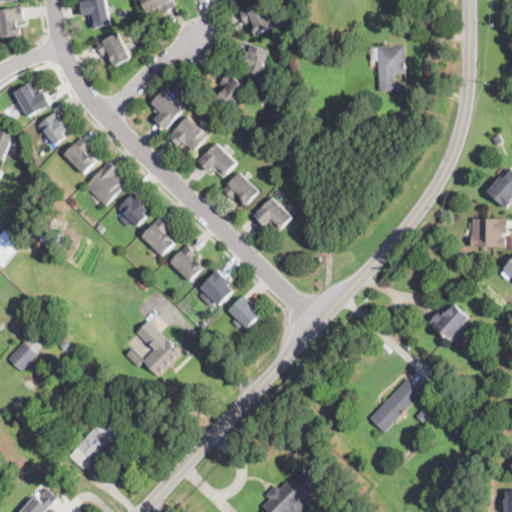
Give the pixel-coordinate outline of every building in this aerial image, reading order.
[(107,0),(110,12),(111,16),(113,24),(92,29),(89,15),(85,16),(82,3),(82,2),(92,0),(107,0)] [(176,0),(179,5),(165,12),(164,9),(161,10),(160,8),(149,13),(145,7),(142,0),(176,0)] [(270,17),(275,26),(257,35),(254,28),(257,27),(255,24),(254,24),(253,22),(247,25),(241,12),(263,2),(270,17)] [(19,25),(19,26),(21,26),(23,35),(4,37),(0,10),(16,8),(24,6),(26,21),(18,22),(19,25)] [(353,44),(338,46),(337,33),(352,31),(353,44)] [(126,45),(132,56),(133,58),(117,66),(115,62),(112,63),(108,54),(104,56),(98,43),(120,32),(126,45)] [(269,50),(268,56),(264,75),(250,72),(251,67),(245,65),(248,51),(250,51),(251,45),(270,49),(269,50)] [(395,74),(395,82),(407,81),(407,90),(381,91),(379,48),(380,48),(380,47),(406,46),(407,73),(395,74)] [(246,92),(242,97),(232,109),(217,97),(222,91),(224,93),(228,88),(221,83),(230,72),(249,87),(246,92)] [(40,92),(41,94),(46,91),(53,104),(31,117),(30,116),(16,91),(34,81),(40,92)] [(170,127),(168,129),(157,120),(161,116),(155,110),(158,107),(154,103),(165,91),(185,110),(170,127)] [(60,144),(57,146),(41,125),(57,113),(67,126),(67,127),(70,131),(65,134),(68,138),(60,144)] [(203,128),(206,132),(210,136),(195,151),(189,145),(188,146),(185,143),(181,147),(170,136),(176,129),(177,130),(190,116),(203,128)] [(14,139),(11,148),(6,160),(0,157),(0,127),(16,134),(14,139)] [(499,145),(498,146),(494,138),(500,134),(505,142),(499,145)] [(88,152),(91,155),(92,153),(100,161),(87,174),(67,154),(83,137),(93,147),(88,152)] [(227,151),(232,155),(239,162),(225,178),(215,169),(212,172),(206,167),(200,161),(208,154),(209,155),(219,143),(227,151)] [(108,206),(87,186),(111,161),(121,171),(118,174),(124,179),(121,182),(126,187),(108,206)] [(511,205),(509,209),(489,191),(502,176),(505,179),(511,170),(511,205)] [(261,191),(259,193),(249,205),(243,199),(245,197),(241,193),(234,199),(225,190),(241,172),(261,191)] [(140,200),(142,198),(149,206),(148,207),(153,212),(140,226),(121,207),(134,194),(140,200)] [(290,221),(280,231),(271,222),(267,226),(257,215),(274,197),(294,217),(290,221)] [(165,255),(164,256),(144,235),(145,234),(161,218),(171,228),(168,230),(170,232),(168,234),(177,243),(165,255)] [(504,236),(504,238),(507,237),(508,246),(473,247),(473,235),(475,235),(474,219),(509,218),(509,233),(504,233),(504,236)] [(106,227),(103,230),(98,226),(101,222),(106,227)] [(46,240),(41,239),(44,227),(50,228),(46,240)] [(22,243),(4,265),(0,261),(0,234),(5,228),(22,243)] [(197,263),(199,261),(206,268),(193,282),(172,261),(188,244),(199,254),(194,260),(197,263)] [(30,270),(19,282),(9,274),(20,261),(30,270)] [(485,271),(479,275),(475,269),(481,265),(485,271)] [(224,303),(221,305),(203,287),(204,286),(220,270),(230,279),(227,282),(235,291),(224,303)] [(152,284),(146,290),(138,281),(143,275),(152,284)] [(255,321),(249,327),(231,310),(241,299),(245,295),(263,313),(255,321)] [(457,304),(470,316),(472,318),(466,323),(468,325),(463,331),(467,334),(457,345),(432,322),(446,306),(451,311),(457,304)] [(208,323),(204,327),(200,322),(204,318),(208,323)] [(165,372),(160,377),(145,361),(156,350),(139,332),(151,320),(184,354),(165,372)] [(78,350),(72,356),(55,341),(61,335),(78,350)] [(39,354),(23,371),(9,358),(25,341),(39,354)] [(145,357),(139,363),(129,351),(135,346),(145,357)] [(420,397),(416,401),(386,432),(372,418),(387,402),(384,400),(387,398),(389,400),(408,379),(423,393),(420,397)] [(428,414),(424,419),(418,413),(423,408),(428,414)] [(118,422),(124,428),(107,447),(106,447),(86,469),(80,464),(71,456),(72,455),(109,414),(118,422)] [(410,460),(403,455),(411,446),(417,452),(410,460)] [(311,481),(316,486),(306,497),(311,503),(302,511),(294,511),(293,510),(291,511),(264,511),(267,509),(264,506),(272,498),(268,495),(278,485),(282,489),(288,482),(291,484),(302,473),(311,481)] [(58,500),(56,502),(54,504),(53,503),(45,511),(19,511),(22,509),(23,511),(35,497),(40,502),(44,497),(41,495),(48,487),(60,498),(58,500)]
